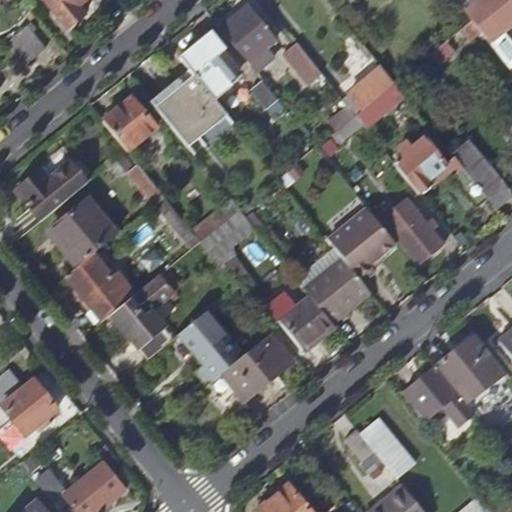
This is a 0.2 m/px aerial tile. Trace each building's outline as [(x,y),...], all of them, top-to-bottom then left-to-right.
[(84,0),(44,0),(68,28),(85,14),(78,5),(84,0)] [(511,0),(508,0),(477,26),(483,34),(491,43),(511,25),(511,0)] [(220,28),(256,72),(272,59),(265,49),(275,41),(246,7),(220,28)] [(434,52),(444,65),(483,34),(477,26),(472,20),(434,52)] [(7,43),(24,65),(45,48),(27,26),(7,43)] [(511,66),(511,65),(511,38),(506,31),(493,42),(511,66)] [(180,58),(194,75),(214,100),(239,80),(218,54),(224,49),(210,33),(180,58)] [(322,74),(300,46),(287,57),(309,84),(322,74)] [(343,98),(356,115),(394,84),(380,68),(343,98)] [(185,144),(188,147),(227,115),(223,110),(214,100),(194,75),(155,107),(185,144)] [(276,95),(260,76),(249,85),(265,104),(276,95)] [(103,121),(126,151),(156,127),(132,98),(103,121)] [(340,128),(333,134),(340,143),(364,124),(356,115),(340,128)] [(460,163),(454,157),(445,164),(424,137),(411,147),(406,142),(397,149),(403,155),(394,162),(421,195),(460,163)] [(460,163),(463,168),(488,198),(497,209),(511,197),(511,195),(468,142),(453,154),(454,157),(460,163)] [(39,223),(85,184),(66,161),(42,179),(35,171),(13,189),(39,223)] [(488,198),(463,168),(449,179),(475,210),(488,198)] [(164,196),(154,204),(191,249),(200,241),(164,196)] [(381,213),(375,218),(393,240),(396,237),(419,265),(444,245),(433,231),(439,226),(432,218),(426,223),(407,200),(385,217),(381,213)] [(93,254),(116,235),(88,201),(52,230),(70,250),(66,253),(78,266),(93,254)] [(329,240),(343,258),(363,282),(376,272),(369,263),(378,256),(380,259),(397,245),(393,240),(375,218),(368,209),(329,240)] [(200,241),(216,261),(234,246),(255,229),(254,227),(240,210),(217,228),(200,241)] [(216,261),(237,286),(245,296),(259,285),(237,258),(240,255),(234,246),(216,261)] [(93,254),(78,266),(66,276),(102,321),(111,315),(129,299),(93,254)] [(304,289),(310,296),(332,324),(372,292),(363,282),(343,258),(304,289)] [(129,299),(111,315),(139,348),(163,328),(150,312),(174,292),(159,275),(129,299)] [(268,308),(279,321),(296,308),(285,294),(268,308)] [(206,312),(209,310),(197,296),(173,316),(184,330),(206,312)] [(332,324),(310,296),(296,308),(279,321),(305,353),(335,328),(332,324)] [(206,312),(184,330),(182,332),(179,335),(204,365),(196,372),(208,385),(222,374),(243,357),(206,312)] [(149,359),(173,340),(163,328),(139,348),(149,359)] [(506,371),(476,334),(438,365),(468,403),(506,371)] [(511,334),(501,344),(511,358),(511,334)] [(269,335),(243,357),(222,374),(245,401),(292,363),(269,335)] [(476,415),(436,366),(404,393),(427,421),(443,408),(460,428),(476,415)] [(0,404),(21,388),(8,372),(0,378),(0,404)] [(0,429),(12,420),(25,435),(33,428),(38,433),(51,423),(46,418),(57,409),(33,380),(0,407),(0,429)] [(376,453),(397,478),(415,463),(379,420),(361,434),(376,453)] [(376,453),(361,434),(357,429),(346,439),(364,462),(376,453)] [(103,463),(68,492),(64,495),(77,511),(98,511),(125,490),(103,463)] [(36,480),(54,503),(64,495),(68,492),(49,469),(36,480)] [(258,511),(311,511),(288,482),(257,511),(258,511)] [(372,511),(423,511),(403,486),(372,511)] [(489,511),(478,498),(460,511),(489,511)] [(45,511),(37,502),(23,511),(45,511)]
